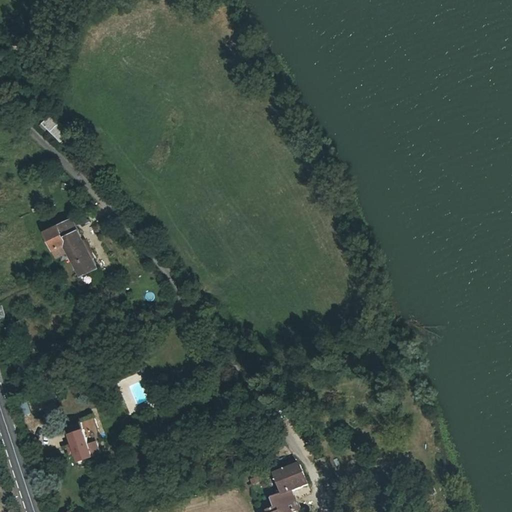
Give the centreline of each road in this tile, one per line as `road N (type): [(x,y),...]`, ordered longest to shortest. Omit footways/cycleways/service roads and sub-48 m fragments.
road 1 (unclassified): [(0,101),(189,300)]
road 2 (unclassified): [(1,406),(189,300)]
road 3 (unclassified): [(189,300),(273,417)]
